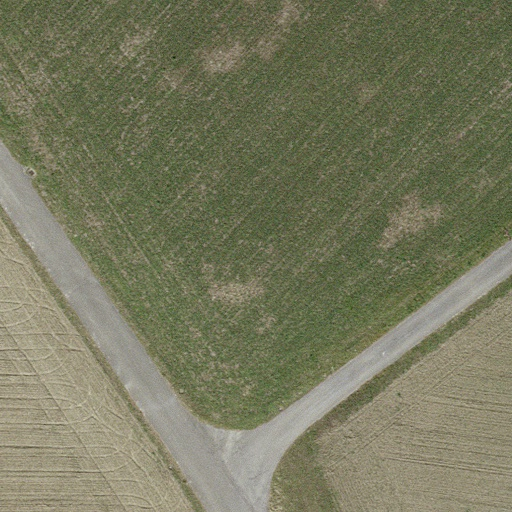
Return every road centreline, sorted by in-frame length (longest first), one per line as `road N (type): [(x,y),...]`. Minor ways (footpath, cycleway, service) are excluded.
road 1 (track): [(0,128),(244,511)]
road 2 (track): [(226,477),(511,256)]
